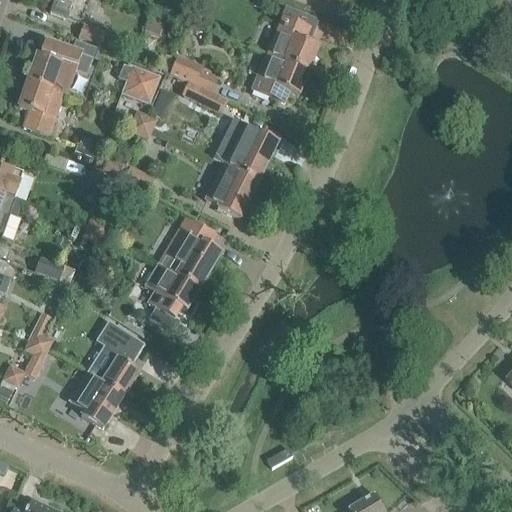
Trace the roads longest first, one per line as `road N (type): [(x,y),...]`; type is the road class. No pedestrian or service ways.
road 1 (residential): [(133,501),(342,135),(366,0)]
road 2 (residential): [(252,511),(390,437)]
road 3 (residential): [(133,501),(0,441)]
road 4 (residential): [(429,407),(511,310)]
road 5 (residential): [(511,497),(429,407)]
